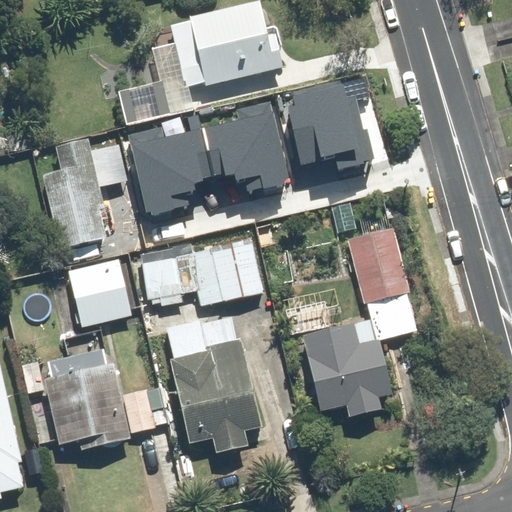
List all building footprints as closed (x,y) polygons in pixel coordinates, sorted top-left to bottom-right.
[(118,95),(125,128),(194,114),(190,92),(284,72),(275,27),(264,29),(260,8),(174,26),(178,46),(153,51),(160,86),(118,95)] [(291,107),(303,162),(336,155),(339,168),(379,159),(371,122),(365,123),(359,96),(344,99),(341,87),(296,97),(298,105),(291,107)] [(1,106),(0,106),(0,150),(9,148),(1,106)] [(243,195),(292,184),(277,114),(205,129),(215,175),(238,171),(243,195)] [(133,145),(148,215),(197,204),(192,180),(215,175),(205,129),(133,145)] [(47,171),(65,243),(114,231),(90,137),(58,145),(63,167),(47,171)] [(238,214),(229,180),(204,187),(213,221),(238,214)] [(393,231),(347,242),(363,305),(408,294),(393,231)] [(252,243),(141,267),(149,303),(198,292),(202,311),(263,297),(252,243)] [(117,263),(67,275),(80,333),(130,321),(117,263)] [(231,319),(167,333),(173,362),(169,363),(188,448),(212,443),(215,458),(247,451),(244,435),(263,431),(244,343),(236,344),(231,319)] [(318,417),(345,411),(348,422),(382,414),(379,403),(390,400),(371,323),(300,340),(318,417)] [(111,352),(21,372),(37,444),(55,440),(60,461),(132,445),(111,352)] [(0,498),(0,496),(28,491),(0,368),(0,504),(1,504),(0,498)] [(159,387),(121,396),(130,437),(168,428),(159,387)]
